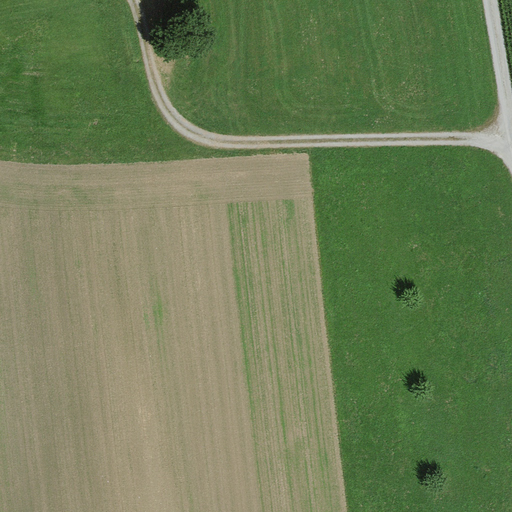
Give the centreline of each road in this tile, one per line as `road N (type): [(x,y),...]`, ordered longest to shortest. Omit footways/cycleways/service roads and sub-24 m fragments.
road 1 (track): [(511,138),(463,125),(198,119),(171,93),(146,0)]
road 2 (track): [(511,139),(488,0)]
